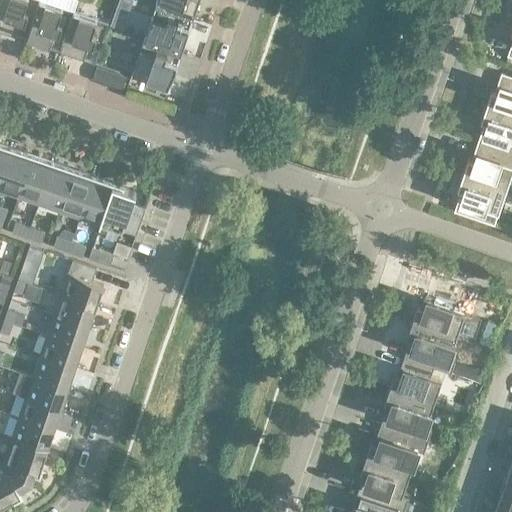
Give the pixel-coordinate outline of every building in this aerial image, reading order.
[(0,0),(0,27),(26,37),(38,0),(0,0)] [(73,11),(42,0),(38,0),(26,37),(60,48),(73,11)] [(127,0),(117,0),(114,10),(125,14),(130,1),(127,0)] [(198,0),(156,0),(155,5),(193,17),(198,0)] [(193,17),(155,5),(144,39),(181,52),(193,17)] [(108,23),(73,11),(60,48),(95,60),(108,23)] [(181,52),(144,39),(132,73),(167,85),(174,63),(177,64),(181,52)] [(95,68),(91,80),(103,84),(107,72),(95,68)] [(483,105),(511,115),(511,75),(501,72),(501,71),(496,86),(500,87),(498,93),(490,90),(485,105),(483,105)] [(511,115),(483,105),(483,106),(485,107),(480,121),(488,124),(486,130),(482,129),(482,128),(481,128),(477,141),(511,153),(511,115)] [(511,169),(511,153),(477,141),(472,154),(473,154),(477,155),(475,161),(467,159),(462,173),(460,173),(505,189),(511,169)] [(0,180),(11,147),(0,143),(0,180)] [(32,154),(11,147),(0,180),(0,185),(19,192),(32,154)] [(52,161),(32,154),(19,192),(39,199),(52,161)] [(73,168),(52,161),(39,199),(60,206),(73,168)] [(93,175),(73,168),(60,206),(80,213),(93,175)] [(505,189),(460,173),(459,174),(461,175),(456,190),(464,192),(462,198),(459,197),(459,196),(458,196),(453,211),(454,211),(493,224),(505,189)] [(109,180),(93,175),(80,213),(100,219),(101,220),(113,184),(108,183),(109,180)] [(136,192),(113,184),(101,220),(100,219),(99,222),(100,222),(136,234),(145,208),(131,203),(134,193),(135,193),(136,192)] [(15,222),(11,231),(27,236),(30,227),(15,222)] [(45,232),(30,227),(27,236),(41,241),(45,232)] [(56,236),(53,245),(67,250),(71,241),(56,236)] [(85,246),(71,241),(67,250),(82,255),(85,246)] [(92,246),(88,257),(88,258),(109,265),(113,253),(92,246)] [(96,268),(72,259),(68,272),(60,293),(96,305),(103,284),(92,280),(96,268)] [(11,274),(15,263),(6,260),(2,271),(11,274)] [(27,282),(17,279),(13,290),(23,293),(27,282)] [(0,281),(0,291),(6,293),(9,284),(0,281)] [(428,288),(427,288),(422,301),(424,301),(424,300),(426,301),(424,308),(417,306),(412,320),(410,320),(409,320),(456,336),(464,313),(470,315),(474,304),(428,289),(428,288)] [(96,305),(60,293),(53,314),(89,326),(96,305)] [(16,311),(7,308),(3,319),(13,322),(16,311)] [(89,326),(53,314),(46,334),(82,346),(89,326)] [(13,322),(3,319),(0,329),(0,331),(9,334),(13,322)] [(456,336),(409,320),(409,321),(411,322),(406,336),(410,338),(403,356),(433,367),(451,373),(454,362),(448,360),(456,336)] [(82,346),(46,334),(39,355),(75,367),(82,346)] [(75,367),(39,355),(32,376),(67,388),(75,367)] [(433,367),(403,356),(399,369),(400,369),(400,368),(403,369),(401,376),(393,374),(388,388),(386,388),(432,404),(441,381),(429,377),(433,367)] [(471,373),(469,379),(480,383),(484,371),(478,369),(471,373)] [(67,388),(32,376),(25,396),(60,408),(67,388)] [(432,404),(386,388),(386,389),(388,390),(383,405),(390,407),(388,414),(385,413),(384,412),(380,424),(427,441),(431,430),(424,428),(432,404)] [(60,408),(25,396),(18,416),(54,428),(60,408)] [(54,428),(18,416),(11,437),(47,449),(54,428)] [(427,441),(380,424),(376,437),(377,437),(380,437),(377,444),(370,442),(365,457),(363,456),(363,457),(409,472),(417,449),(424,451),(427,441)] [(47,449),(11,437),(4,459),(31,482),(36,469),(39,470),(47,449)] [(409,472),(363,457),(362,457),(365,458),(360,473),(367,475),(364,482),(362,481),(361,480),(357,493),(404,509),(408,498),(401,496),(409,472)] [(31,482),(4,459),(0,461),(0,501),(1,503),(21,492),(19,489),(31,482)] [(511,511),(511,486),(504,484),(502,490),(500,489),(499,490),(501,491),(496,507),(511,511)] [(403,511),(404,509),(357,493),(352,505),(354,505),(356,506),(354,511),(352,511),(347,510),(346,511),(403,511)]
